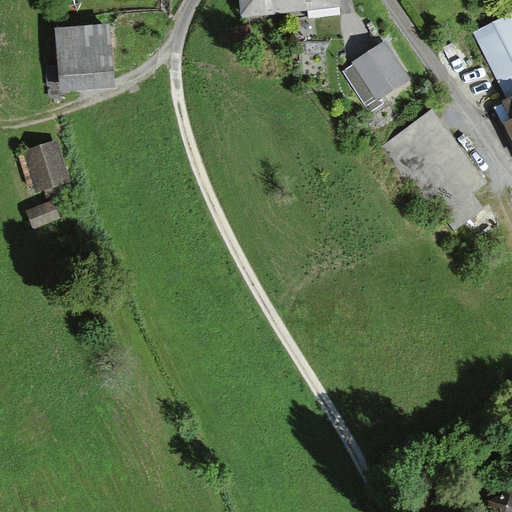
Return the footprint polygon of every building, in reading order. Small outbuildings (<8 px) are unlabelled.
[(241,0),(243,18),(342,8),(341,0),(241,0)] [(511,11),(472,32),(507,100),(511,97),(511,11)] [(115,85),(111,26),(56,30),(61,90),(115,85)] [(415,79),(388,39),(342,71),(371,113),(386,102),(384,100),(415,79)] [(511,97),(507,100),(502,102),(511,121),(511,120),(511,97)] [(486,181),(433,107),(380,145),(428,212),(438,205),(455,229),(484,208),(472,191),(486,181)] [(68,180),(57,141),(23,151),(34,190),(68,180)] [(55,200),(27,211),(34,228),(62,218),(55,200)]
